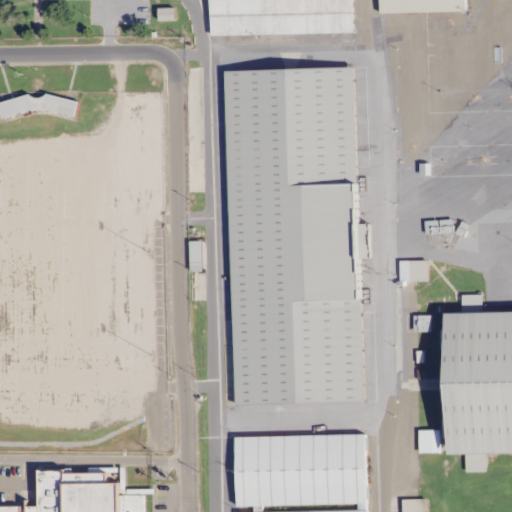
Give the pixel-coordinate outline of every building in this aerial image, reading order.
[(210,0),(211,35),(353,33),(352,0),(210,0)] [(465,0),(379,0),(380,12),(465,12),(465,0)] [(159,21),(175,21),(175,8),(159,8),(159,21)] [(227,70),(235,404),(363,401),(355,67),(227,70)] [(448,311),(450,452),(466,452),(466,470),(487,470),(486,451),(511,450),(511,309),(482,310),(482,294),(462,295),(463,311),(448,311)] [(236,436),(237,506),(254,506),(254,511),(239,511),(367,511),(366,433),(236,436)] [(144,511),(145,493),(136,493),(121,487),(121,482),(108,482),(108,469),(39,469),(39,505),(0,505),(0,511),(144,511)] [(427,511),(428,498),(403,498),(402,511),(427,511)]
